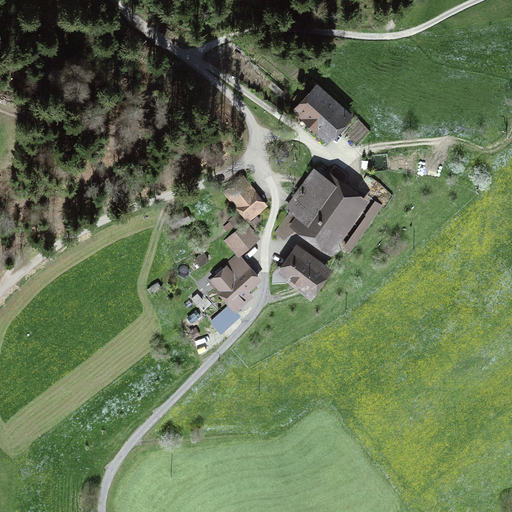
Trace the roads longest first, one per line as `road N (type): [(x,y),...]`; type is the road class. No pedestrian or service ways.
road 1 (unclassified): [(0,291),(45,253),(122,212),(229,173),(254,144),(253,125),(234,99),(111,0)]
road 2 (track): [(103,511),(106,482),(127,446),(263,302),(275,198),(255,135)]
road 3 (track): [(255,135),(111,128),(0,110)]
road 4 (track): [(340,153),(453,140),(484,152),(503,146),(511,131)]
road 5 (track): [(187,57),(238,36),(342,35)]
road 6 (track): [(480,0),(405,33),(342,35)]
